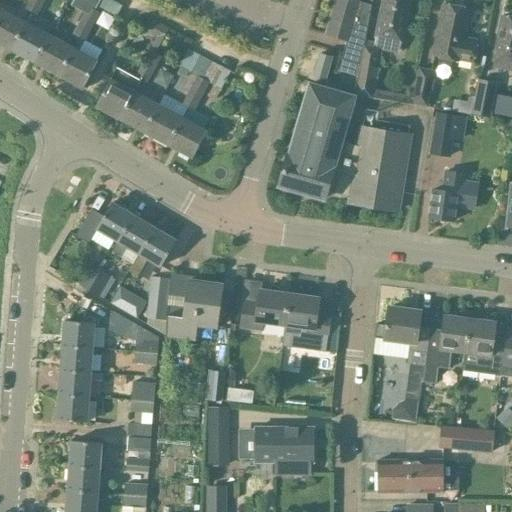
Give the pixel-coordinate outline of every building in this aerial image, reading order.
[(28,0),(24,8),(37,15),(45,1),(42,0),(28,0)] [(102,0),(99,7),(117,17),(122,6),(111,0),(102,0)] [(371,5),(353,0),(335,0),(325,34),(347,40),(341,60),(360,65),(371,5)] [(383,0),(375,43),(400,48),(408,0),(383,0)] [(438,62),(451,65),(452,59),(473,63),(478,39),(463,36),(469,9),(444,4),(434,55),(439,56),(438,62)] [(80,20),(93,26),(100,14),(88,7),(80,20)] [(0,11),(0,43),(11,50),(26,22),(1,9),(0,11)] [(493,66),(511,70),(511,17),(503,16),(493,66)] [(155,54),(169,29),(150,19),(143,32),(155,38),(149,50),(151,52),(155,54)] [(72,35),(84,42),(93,26),(80,20),(72,35)] [(11,50),(36,63),(50,35),(26,22),(11,50)] [(36,63),(60,76),(74,48),(50,35),(36,63)] [(60,76),(84,89),(99,61),(74,48),(60,76)] [(182,105),(189,108),(213,63),(188,50),(179,67),(197,76),(182,105)] [(144,66),(154,71),(161,57),(155,54),(151,52),(144,66)] [(313,76),(326,79),(333,56),(320,53),(313,76)] [(189,108),(195,112),(209,83),(213,85),(208,95),(216,99),(230,71),(213,63),(189,108)] [(137,93),(142,82),(147,85),(154,71),(144,66),(141,64),(134,79),(117,70),(111,80),(97,107),(122,120),(137,93)] [(411,104),(428,107),(435,71),(419,68),(413,97),(411,104)] [(473,114),(490,117),(496,84),(479,81),(473,114)] [(122,120),(145,132),(160,105),(153,102),(158,92),(146,86),(147,85),(142,82),(137,93),(122,120)] [(350,203),(397,210),(409,135),(362,127),(359,146),(341,141),(353,97),(310,84),(290,155),(288,155),(279,185),(325,198),(326,191),(351,199),(350,203)] [(511,99),(498,97),(494,114),(511,117),(511,99)] [(145,132),(169,145),(184,118),(160,105),(145,132)] [(455,116),(437,113),(431,153),(449,156),(455,116)] [(169,145),(194,158),(208,131),(184,118),(169,145)] [(429,218),(453,221),(455,205),(474,208),(477,184),(467,183),(468,175),(445,171),(443,190),(433,189),(429,218)] [(112,252),(133,215),(112,203),(103,217),(91,210),(76,236),(88,243),(96,229),(117,241),(111,251),(112,252)] [(138,254),(139,254),(154,228),(133,215),(112,252),(121,257),(127,247),(138,254)] [(176,241),(154,228),(139,254),(138,254),(128,270),(138,276),(147,259),(160,267),(176,241)] [(89,291),(100,271),(89,266),(79,285),(89,291)] [(110,277),(100,271),(89,291),(99,297),(110,277)] [(165,338),(195,340),(197,319),(218,322),(223,285),(189,280),(185,308),(168,305),(165,338)] [(120,286),(112,304),(139,316),(147,298),(120,286)] [(263,322),(284,325),(288,294),(260,290),(258,302),(243,300),(239,329),(262,332),(263,322)] [(303,348),(326,352),(332,310),(317,308),(319,298),(288,294),(284,325),(307,328),(303,348)] [(149,298),(148,318),(165,320),(167,300),(149,298)] [(423,382),(429,328),(418,326),(420,311),(389,307),(384,338),(409,342),(406,364),(425,366),(423,382)] [(103,327),(122,338),(132,323),(113,312),(103,327)] [(423,382),(436,384),(438,368),(449,369),(451,351),(463,352),(467,318),(445,315),(443,330),(429,328),(423,382)] [(467,318),(463,352),(465,353),(462,371),(502,376),(506,338),(493,336),(495,322),(467,318)] [(63,345),(93,348),(95,322),(65,320),(63,345)] [(135,352),(157,354),(159,338),(138,326),(135,352)] [(511,338),(506,338),(502,376),(511,377),(511,338)] [(63,345),(61,370),(91,372),(93,348),(63,345)] [(134,364),(156,365),(157,354),(135,352),(134,364)] [(60,394),(89,397),(91,372),(61,370),(60,394)] [(225,372),(209,370),(205,399),(222,401),(225,372)] [(131,400),(153,402),(155,384),(133,382),(131,400)] [(58,420),(87,422),(89,397),(60,394),(58,420)] [(130,412),(152,414),(153,402),(131,400),(130,412)] [(127,435),(151,437),(152,425),(128,423),(127,435)] [(442,448),(492,452),(494,431),(444,426),(442,448)] [(256,428),(239,428),(239,460),(256,460),(256,462),(275,462),(275,474),(309,474),(309,462),(313,462),(313,427),(256,428)] [(228,428),(208,428),(208,464),(229,464),(228,428)] [(127,451),(149,452),(150,439),(127,437),(127,451)] [(100,458),(101,443),(71,441),(69,466),(99,468),(99,469),(111,470),(112,459),(100,458)] [(126,471),(148,472),(149,459),(126,458),(126,471)] [(379,460),(379,493),(442,492),(442,459),(379,460)] [(97,492),(99,469),(99,468),(69,466),(67,490),(97,492)] [(124,494),(146,495),(147,484),(124,483),(124,494)] [(225,511),(225,485),(206,485),(205,511),(225,511)] [(65,511),(96,511),(97,492),(67,490),(65,511)] [(123,507),(146,508),(146,495),(124,494),(123,507)] [(444,511),(484,511),(484,503),(444,503),(444,511)]
